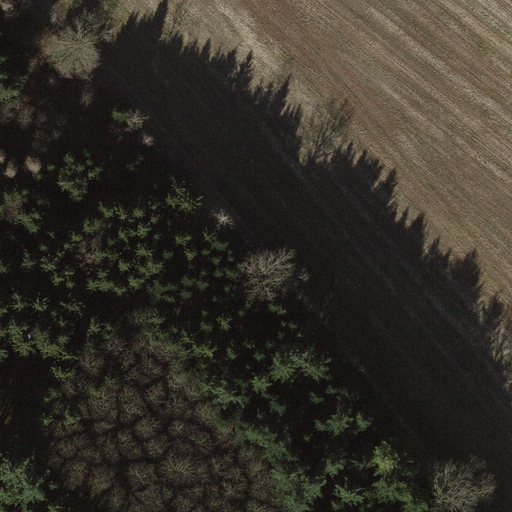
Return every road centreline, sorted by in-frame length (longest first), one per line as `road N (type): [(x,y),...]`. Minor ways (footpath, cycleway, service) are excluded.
road 1 (track): [(469,511),(207,183),(32,0)]
road 2 (track): [(170,511),(0,364)]
